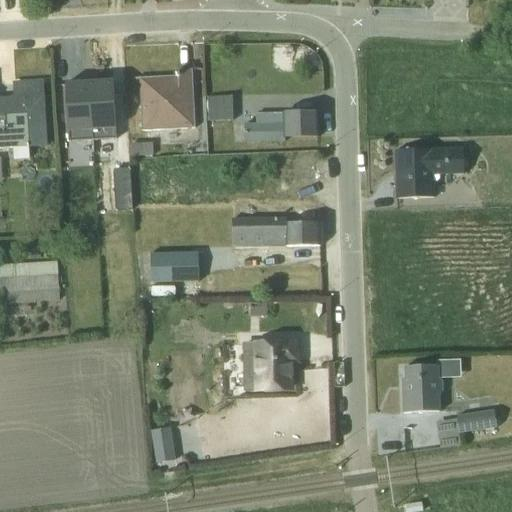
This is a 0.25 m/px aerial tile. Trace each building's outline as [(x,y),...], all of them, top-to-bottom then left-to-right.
[(194,130),(191,72),(176,72),(176,78),(138,80),(141,133),(194,130)] [(112,83),(88,84),(92,142),(115,141),(112,83)] [(67,143),(92,142),(88,84),(64,86),(67,143)] [(44,148),(40,85),(14,86),(15,102),(0,102),(0,150),(12,150),(13,163),(29,162),(28,149),(44,148)] [(232,98),(205,99),(206,123),(233,122),(232,98)] [(317,114),(256,115),(256,126),(244,126),(244,145),(284,144),(284,140),(317,140),(317,114)] [(152,145),(129,146),(129,159),(153,157),(152,145)] [(435,200),(434,178),(464,177),(464,151),(395,152),(397,201),(435,200)] [(231,220),(232,250),(319,248),(318,207),(284,208),(284,219),(276,219),(276,208),(255,208),(256,220),(231,220)] [(182,241),(141,243),(142,268),(171,267),(171,283),(226,280),(225,258),(206,259),(206,255),(183,256),(182,241)] [(56,263),(0,266),(0,297),(1,306),(59,303),(56,263)] [(267,305),(249,305),(249,319),(267,319),(267,305)] [(294,346),(241,347),(242,392),(290,391),(290,363),(294,363),(294,346)] [(437,368),(403,369),(404,380),(402,381),(403,414),(440,413),(439,374),(450,374),(450,362),(437,362),(437,368)] [(434,423),(438,449),(461,445),(459,436),(494,430),(492,414),(458,419),(434,423)] [(177,455),(165,443),(150,458),(162,470),(177,455)]
